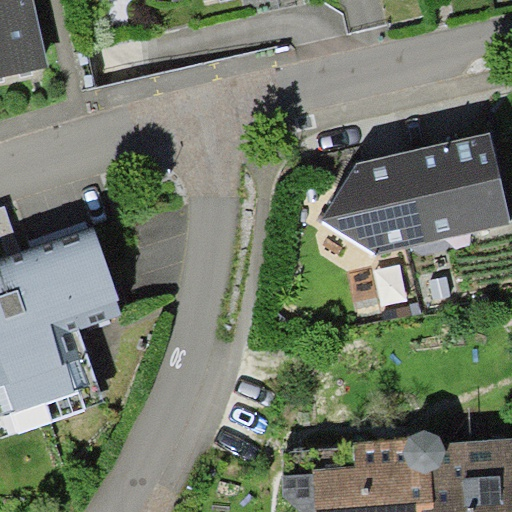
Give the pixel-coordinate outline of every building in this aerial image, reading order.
[(0,0),(0,75),(49,64),(34,0),(0,0)] [(452,141),(410,150),(431,241),(510,223),(490,132),(452,141)] [(381,254),(431,241),(410,150),(382,156),(359,161),(322,218),(381,254)] [(0,260),(21,253),(5,206),(0,207),(0,260)] [(120,298),(94,227),(21,253),(0,260),(0,438),(104,401),(79,329),(121,314),(116,300),(120,298)] [(429,436),(355,441),(355,447),(356,467),(314,469),(314,473),(317,511),(511,511),(511,438),(430,444),(429,436)] [(355,447),(282,450),(283,474),(314,473),(314,469),(356,467),(355,447)] [(302,511),(309,511),(317,511),(314,473),(283,474),(283,496),(302,511)]
